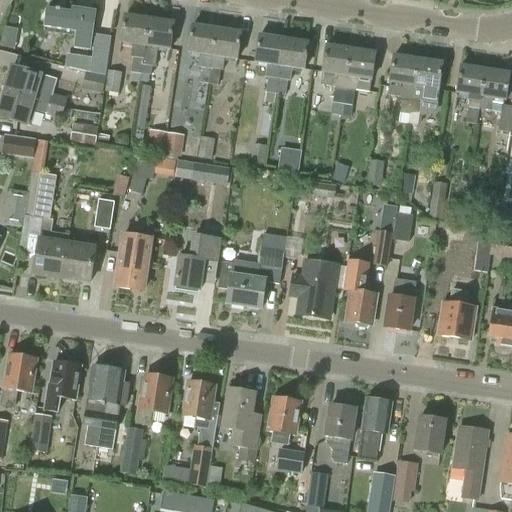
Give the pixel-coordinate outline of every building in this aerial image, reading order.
[(75,36),(73,49),(90,51),(96,11),(71,8),(71,13),(45,10),(43,28),(68,31),(67,35),(75,36)] [(142,75),(150,20),(125,16),(121,43),(132,45),(130,58),(133,58),(129,83),(139,85),(141,75),(142,75)] [(174,24),(150,20),(142,75),(151,76),(152,68),(155,68),(158,49),(169,51),(174,24)] [(196,93),(207,95),(217,30),(192,26),(188,53),(199,55),(197,68),(200,69),(196,93)] [(217,30),(207,95),(215,96),(216,86),(218,87),(220,71),(223,72),(224,59),(237,61),(241,34),(217,30)] [(275,95),(283,40),(260,37),(256,64),(267,66),(265,79),(267,79),(263,104),(273,105),(275,95)] [(308,44),(283,40),(275,95),(284,97),(287,82),(289,83),(291,69),(304,71),(308,44)] [(330,115),(340,116),(350,51),(326,47),(322,75),(320,86),(334,89),(330,115)] [(350,51),(340,116),(351,118),(355,91),(370,93),(375,55),(350,51)] [(108,62),(92,60),(71,56),(69,70),(105,78),(108,62)] [(398,124),(408,125),(418,61),(394,57),(388,97),(402,99),(398,124)] [(418,61),(408,125),(419,126),(421,118),(435,114),(439,92),(443,64),(418,61)] [(479,110),(485,71),(475,70),(476,67),(474,64),(465,63),(462,65),(462,68),(461,68),(457,94),(468,96),(466,109),(468,109),(466,124),(476,126),(478,110),(479,110)] [(12,68),(5,93),(37,102),(64,109),(65,110),(67,100),(53,96),(54,93),(41,89),(45,77),(12,68)] [(495,73),(485,71),(479,110),(490,112),(492,100),(505,102),(509,75),(508,75),(509,72),(507,69),(498,68),(495,70),(495,73)] [(105,93),(119,95),(121,74),(107,72),(105,93)] [(106,78),(85,74),(82,91),(102,95),(106,78)] [(37,102),(5,93),(0,108),(0,118),(30,127),(35,111),(62,120),(65,110),(64,109),(37,102)] [(497,132),(511,134),(511,129),(511,107),(502,106),(497,132)] [(98,128),(72,125),(69,144),(95,147),(98,128)] [(146,153),(164,155),(167,134),(149,131),(146,153)] [(167,134),(164,155),(166,156),(165,159),(180,162),(184,137),(167,134)] [(33,161),(36,141),(0,136),(0,153),(2,154),(1,156),(31,161),(33,161)] [(197,159),(211,161),(214,140),(200,138),(197,159)] [(34,275),(62,279),(67,244),(68,236),(51,233),(52,221),(49,221),(55,178),(43,175),(47,143),(36,141),(33,161),(31,161),(26,204),(24,215),(25,215),(20,252),(37,255),(34,275)] [(250,165),(265,167),(267,147),(252,146),(250,165)] [(281,149),(277,171),(298,174),(301,152),(281,149)] [(175,162),(152,158),(135,155),(133,165),(136,165),(128,192),(141,196),(146,180),(152,181),(153,177),(172,181),(175,162)] [(367,187),(381,188),(384,163),(369,162),(367,187)] [(336,165),(331,181),(343,185),(348,169),(336,165)] [(229,170),(211,167),(208,184),(226,187),(229,170)] [(400,194),(412,195),(413,181),(402,180),(400,194)] [(307,198),(334,201),(335,187),(309,183),(307,198)] [(428,219),(442,220),(446,185),(433,183),(428,219)] [(94,229),(110,231),(114,203),(98,201),(94,229)] [(396,215),(393,235),(392,242),(409,244),(413,217),(396,215)] [(392,242),(393,235),(377,233),(372,267),(387,270),(391,241),(392,242)] [(115,287),(144,291),(152,239),(123,234),(120,255),(115,287)] [(285,253),(287,239),(262,236),(258,265),(234,261),(233,266),(223,264),(219,290),(229,292),(227,306),(261,311),(265,284),(279,286),(284,253),(285,253)] [(220,240),(193,237),(190,260),(179,258),(175,288),(199,292),(204,262),(217,264),(220,240)] [(511,240),(495,237),(492,257),(511,259),(511,240)] [(67,244),(62,279),(89,283),(95,248),(67,244)] [(365,330),(368,326),(370,327),(376,295),(365,293),(369,265),(349,262),(344,292),(352,293),(347,323),(356,324),(358,329),(365,330)] [(336,268),(305,263),(302,279),(292,278),(289,297),(299,298),(297,316),(328,321),(336,268)] [(384,329),(408,333),(414,302),(416,284),(395,280),(392,298),(390,298),(384,329)] [(438,336),(456,339),(458,344),(466,346),(470,341),(471,341),(476,308),(466,307),(468,293),(451,290),(449,304),(443,303),(438,336)] [(511,349),(511,313),(493,311),(489,338),(497,340),(496,346),(497,346),(498,351),(510,352),(511,349)] [(4,392),(1,408),(15,410),(18,394),(30,396),(36,361),(10,357),(4,392)] [(79,368),(63,365),(62,368),(54,366),(51,385),(48,385),(44,412),(57,415),(59,400),(74,403),(79,368)] [(85,447),(96,449),(103,405),(108,405),(113,371),(92,368),(87,402),(83,428),(87,428),(85,447)] [(103,405),(96,449),(101,449),(112,451),(119,407),(124,373),(113,371),(108,405),(103,405)] [(171,381),(146,377),(140,411),(137,426),(151,428),(153,413),(165,416),(171,381)] [(200,430),(197,448),(194,448),(187,488),(206,490),(217,416),(210,415),(214,388),(188,384),(183,418),(195,420),(194,429),(200,430)] [(228,391),(221,430),(233,432),(231,448),(240,449),(238,461),(255,464),(257,452),(259,438),(249,436),(255,395),(228,391)] [(272,433),(271,445),(287,447),(289,436),(295,437),(300,404),(273,400),(268,433),(272,433)] [(356,462),(376,464),(381,434),(387,435),(392,405),(366,401),(356,462)] [(334,463),(346,465),(350,442),(355,411),(330,407),(324,442),(332,452),(330,459),(334,463)] [(51,418),(34,415),(28,451),(46,454),(51,418)] [(445,423),(419,419),(414,452),(440,456),(445,423)] [(127,428),(119,473),(136,476),(138,461),(143,462),(146,442),(141,441),(143,431),(127,428)] [(459,429),(453,470),(466,472),(462,500),(478,502),(482,474),(481,474),(487,433),(459,429)] [(500,485),(511,486),(511,436),(507,436),(500,485)] [(276,451),(272,472),(301,476),(304,455),(276,451)] [(392,477),(386,511),(390,511),(392,502),(409,505),(411,494),(414,494),(419,465),(397,462),(394,477),(392,477)] [(328,476),(311,474),(307,507),(324,510),(328,476)] [(366,511),(386,511),(392,477),(372,474),(366,511)] [(163,492),(160,510),(172,511),(211,511),(214,502),(163,492)] [(71,497),(68,511),(85,511),(87,499),(71,497)]
